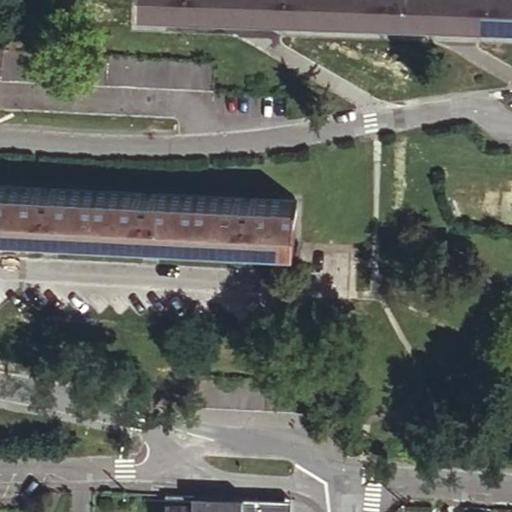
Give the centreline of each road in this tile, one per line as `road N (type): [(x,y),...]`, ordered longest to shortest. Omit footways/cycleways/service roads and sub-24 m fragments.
road 1 (residential): [(0,144),(201,145),(465,110),(511,125)]
road 2 (residential): [(0,267),(302,282)]
road 3 (residential): [(344,483),(289,450),(171,439)]
road 4 (residential): [(171,439),(139,423),(0,392)]
road 5 (residential): [(172,471),(344,483)]
road 6 (residential): [(172,471),(0,467)]
road 7 (residential): [(344,483),(511,492)]
